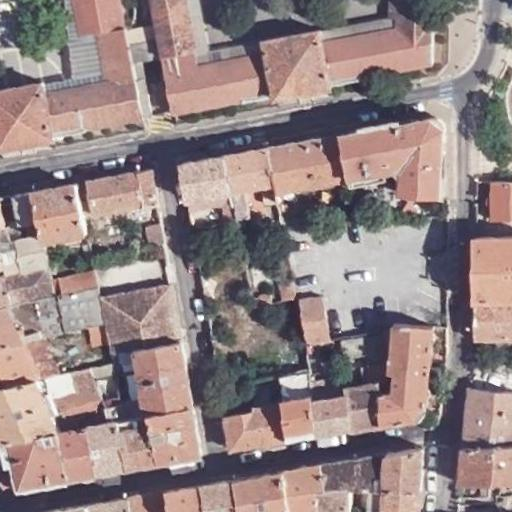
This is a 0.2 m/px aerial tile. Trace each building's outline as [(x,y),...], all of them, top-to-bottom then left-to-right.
[(0,0),(0,148),(53,140),(53,136),(86,131),(85,128),(141,117),(134,80),(118,0),(72,0),(80,38),(99,35),(108,84),(46,95),(43,84),(0,90),(0,0)] [(108,84),(99,35),(80,38),(72,0),(64,0),(72,78),(43,84),(46,95),(108,84)] [(157,38),(150,0),(136,0),(143,39),(157,38)] [(150,0),(157,38),(171,111),(242,98),(243,100),(274,94),(276,97),(332,88),(332,84),(364,80),(363,76),(433,63),(434,0),(150,0)] [(481,55),(471,55),(471,116),(511,116),(511,27),(481,27),(481,55)] [(134,80),(141,117),(151,116),(143,78),(134,80)] [(433,117),(341,134),(350,180),(351,184),(386,180),(386,173),(402,171),(402,195),(442,197),(445,127),(433,117)] [(350,180),(341,134),(267,148),(275,185),(276,194),(350,180)] [(275,185),(267,148),(225,155),(232,192),(237,222),(248,220),(243,190),(275,185)] [(232,192),(225,155),(182,164),(188,200),(232,192)] [(152,169),(78,183),(85,216),(143,205),(144,209),(159,206),(152,169)] [(511,219),(511,179),(494,181),(494,219),(511,219)] [(85,216),(78,183),(34,191),(40,224),(43,239),(43,243),(45,243),(89,236),(85,216)] [(40,224),(34,191),(17,195),(23,227),(40,224)] [(166,246),(163,226),(147,228),(151,248),(166,246)] [(511,236),(476,236),(476,301),(511,301),(511,236)] [(43,243),(43,239),(31,241),(34,253),(14,256),(19,275),(49,268),(45,243),(43,243)] [(0,308),(55,298),(52,282),(51,278),(49,268),(19,275),(3,278),(10,294),(2,296),(0,291),(0,308)] [(285,301),(297,299),(291,269),(280,272),(285,301)] [(100,290),(96,273),(52,282),(55,298),(100,290)] [(136,350),(183,342),(173,285),(122,295),(125,306),(104,309),(107,326),(113,354),(136,350)] [(91,329),(107,326),(104,309),(101,299),(100,290),(55,298),(0,308),(0,347),(47,338),(91,329)] [(215,297),(218,313),(244,308),(241,292),(215,297)] [(272,294),(251,298),(253,307),(274,303),(272,294)] [(306,347),(332,343),(323,294),(297,299),(306,347)] [(511,338),(511,301),(476,301),(475,336),(475,339),(511,338)] [(384,424),(420,418),(428,411),(435,327),(396,324),(392,375),(398,375),(397,393),(381,395),(384,424)] [(115,365),(113,354),(107,326),(91,329),(95,348),(100,346),(104,367),(115,365)] [(340,341),(348,389),(355,388),(349,358),(363,357),(369,385),(380,383),(389,382),(380,334),(340,341)] [(0,386),(40,379),(60,376),(63,375),(47,338),(0,347),(0,386)] [(153,415),(196,407),(183,342),(136,350),(147,413),(148,415),(153,415)] [(322,434),(354,429),(348,395),(340,396),(337,375),(335,364),(328,366),(333,397),(315,400),(322,434)] [(99,473),(128,468),(123,432),(121,417),(126,417),(115,365),(104,367),(99,369),(101,380),(103,393),(106,415),(89,417),(99,473)] [(64,388),(101,380),(99,369),(63,375),(60,376),(64,388)] [(284,402),(290,440),(322,434),(315,400),(310,373),(280,378),(284,402)] [(8,440),(62,431),(60,422),(89,417),(106,415),(103,393),(50,402),(40,379),(0,386),(0,433),(4,441),(8,440)] [(354,429),(384,424),(381,395),(380,383),(369,385),(355,388),(348,389),(348,395),(354,429)] [(511,445),(511,392),(470,387),(463,448),(511,445)] [(234,449),(290,440),(284,402),(260,407),(260,410),(228,417),(234,449)] [(204,456),(196,407),(153,415),(155,427),(161,463),(204,456)] [(69,478),(99,473),(89,417),(60,422),(62,431),(69,478)] [(128,468),(161,463),(155,427),(123,432),(128,468)] [(23,486),(69,478),(62,431),(8,440),(12,461),(19,460),(22,484),(23,486)] [(511,481),(511,445),(463,448),(459,483),(511,481)] [(424,448),(389,454),(387,490),(421,493),(424,448)] [(387,490),(389,454),(325,464),(329,486),(321,487),(324,511),(351,511),(353,488),(371,489),(387,490)] [(329,486),(325,464),(285,471),(292,511),(314,511),(324,511),(321,487),(329,486)] [(292,511),(285,471),(238,479),(243,511),(292,511)] [(243,511),(238,479),(205,484),(209,511),(243,511)] [(209,511),(205,484),(168,490),(171,511),(209,511)] [(419,511),(421,493),(387,490),(371,489),(370,511),(419,511)] [(171,511),(168,490),(128,497),(130,511),(171,511)] [(130,511),(128,497),(90,504),(91,511),(130,511)]
